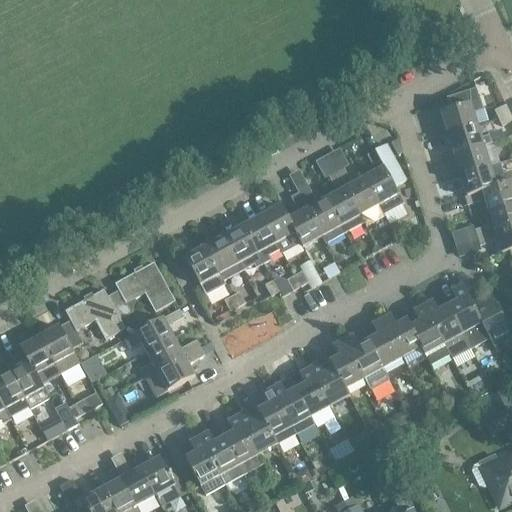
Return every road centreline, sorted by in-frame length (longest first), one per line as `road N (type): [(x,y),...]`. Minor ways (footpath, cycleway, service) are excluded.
road 1 (residential): [(235,377),(445,253),(398,106)]
road 2 (residential): [(147,241),(398,106)]
road 3 (residential): [(235,377),(1,511)]
road 4 (residential): [(0,318),(147,241)]
road 5 (residential): [(235,377),(147,241)]
